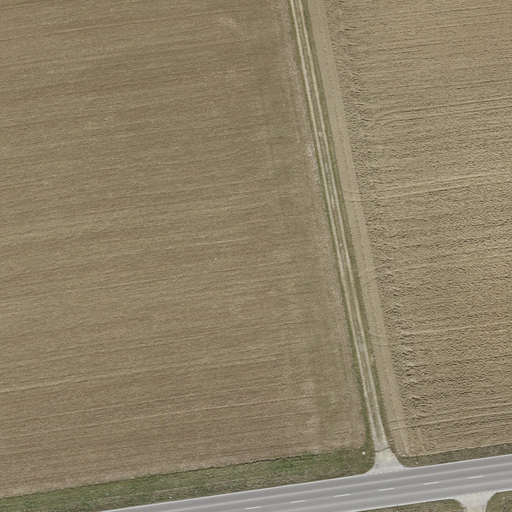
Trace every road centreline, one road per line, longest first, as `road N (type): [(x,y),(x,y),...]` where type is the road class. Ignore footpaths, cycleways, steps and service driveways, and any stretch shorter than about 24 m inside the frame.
road 1 (track): [(297,0),(389,488)]
road 2 (primary): [(511,471),(229,511)]
